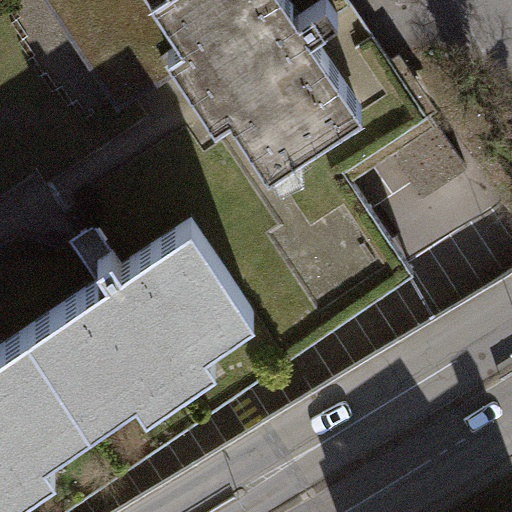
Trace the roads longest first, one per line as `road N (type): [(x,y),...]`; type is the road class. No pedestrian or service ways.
road 1 (residential): [(511,298),(159,511)]
road 2 (residential): [(380,511),(483,448),(511,420)]
